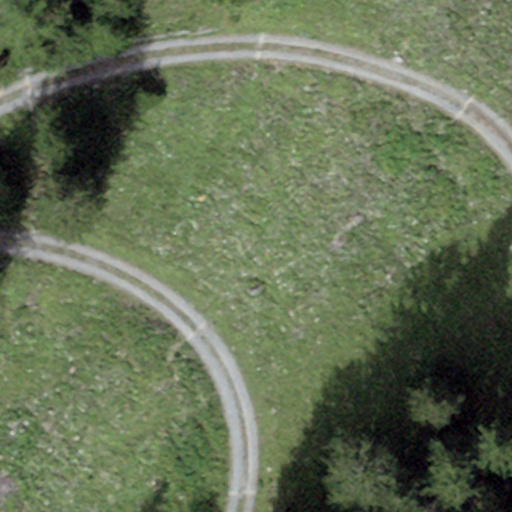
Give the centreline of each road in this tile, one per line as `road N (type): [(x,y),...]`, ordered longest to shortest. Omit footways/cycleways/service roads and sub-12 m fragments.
road 1 (track): [(0,107),(95,67),(266,47),(449,94),(511,157)]
road 2 (track): [(238,511),(243,495),(230,398),(172,308),(63,249),(0,243)]
